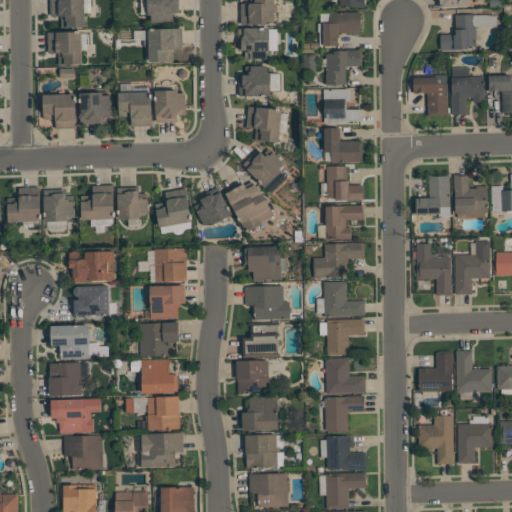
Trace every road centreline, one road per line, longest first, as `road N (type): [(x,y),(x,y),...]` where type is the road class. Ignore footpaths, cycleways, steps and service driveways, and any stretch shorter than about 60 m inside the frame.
road 1 (residential): [(393,148),(397,511)]
road 2 (residential): [(218,256),(211,421),(218,511)]
road 3 (residential): [(38,286),(23,322),(26,431),(43,473),(43,511)]
road 4 (residential): [(0,162),(202,150),(216,125)]
road 5 (residential): [(24,161),(20,0)]
road 6 (residential): [(402,19),(393,148)]
road 7 (residential): [(216,125),(215,0)]
